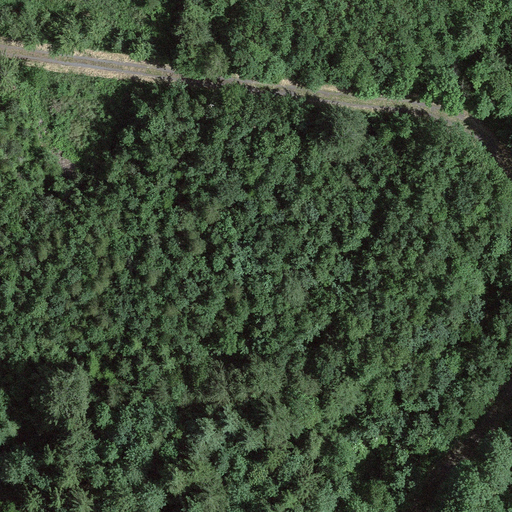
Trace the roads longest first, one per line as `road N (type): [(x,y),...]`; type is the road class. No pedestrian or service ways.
road 1 (track): [(0,43),(428,107),(493,142),(511,164)]
road 2 (track): [(511,392),(416,511)]
